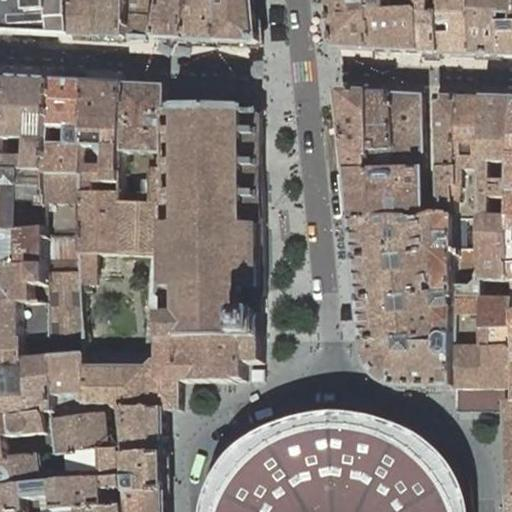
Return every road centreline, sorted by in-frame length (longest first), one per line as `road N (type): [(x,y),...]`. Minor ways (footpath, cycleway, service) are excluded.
road 1 (residential): [(302,71),(324,391)]
road 2 (residential): [(0,53),(302,71)]
road 3 (residential): [(488,511),(487,476),(475,449),(455,432),(372,396),(324,391)]
road 4 (residential): [(302,71),(511,79)]
road 5 (residential): [(324,391),(243,422),(207,448),(195,477),(197,511)]
